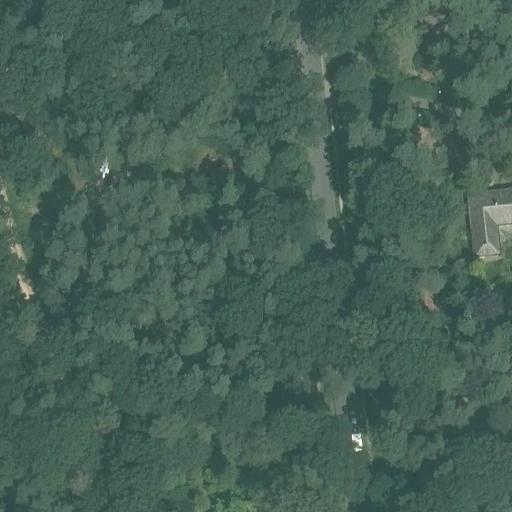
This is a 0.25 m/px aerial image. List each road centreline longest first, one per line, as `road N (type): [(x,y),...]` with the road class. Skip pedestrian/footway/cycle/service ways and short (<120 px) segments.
road 1 (unclassified): [(356,511),(306,0)]
road 2 (track): [(58,511),(45,391),(0,197)]
